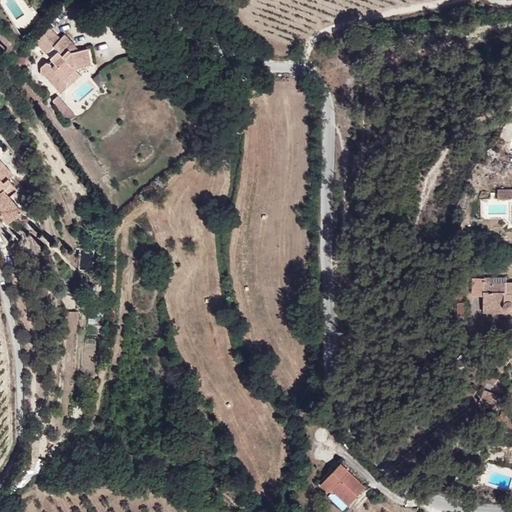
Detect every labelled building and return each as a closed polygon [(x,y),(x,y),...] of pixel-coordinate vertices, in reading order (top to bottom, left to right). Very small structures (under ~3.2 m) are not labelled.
[(98,60),(94,44),(81,46),(79,44),(84,39),(74,29),(70,33),(57,19),(43,33),(56,49),(57,48),(64,41),(68,45),(60,52),(62,55),(60,57),(56,57),(50,62),(50,70),(54,70),(70,88),(77,82),(77,76),(74,72),(83,64),(98,60)] [(60,52),(68,45),(64,41),(57,48),(60,52)] [(77,82),(91,69),(90,69),(100,60),(98,60),(83,64),(74,72),(77,76),(77,82)] [(93,78),(99,88),(107,84),(101,73),(93,78)] [(85,109),(66,90),(62,94),(73,113),(85,109)] [(0,205),(1,207),(4,204),(17,217),(30,204),(14,186),(22,179),(16,172),(21,168),(7,153),(0,159),(0,205)] [(17,190),(25,182),(22,179),(14,186),(17,190)] [(506,198),(480,199),(480,213),(507,213),(506,198)] [(80,254),(80,268),(93,268),(93,254),(80,254)] [(511,305),(511,279),(503,279),(503,276),(469,275),(468,293),(479,294),(479,312),(511,312),(511,305)] [(490,401),(496,387),(477,378),(470,393),(490,401)] [(351,506),(366,486),(341,464),(320,487),(329,494),(332,491),(351,506)]
